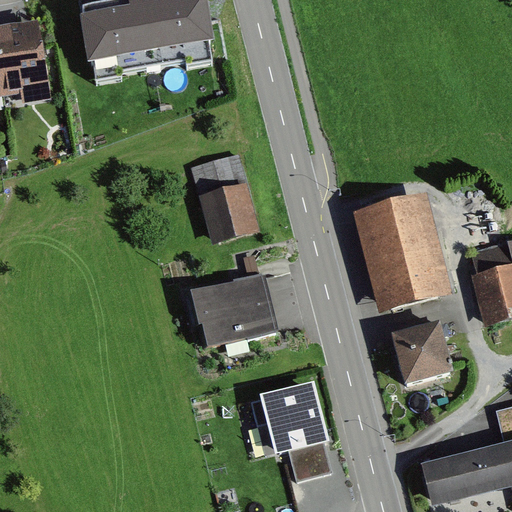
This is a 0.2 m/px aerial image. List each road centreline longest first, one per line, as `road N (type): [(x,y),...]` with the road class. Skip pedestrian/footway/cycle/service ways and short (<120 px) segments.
road 1 (tertiary): [(253,0),(375,471)]
road 2 (residential): [(375,471),(511,374)]
